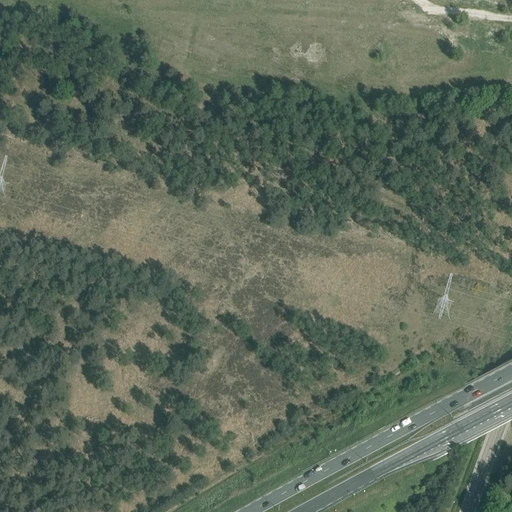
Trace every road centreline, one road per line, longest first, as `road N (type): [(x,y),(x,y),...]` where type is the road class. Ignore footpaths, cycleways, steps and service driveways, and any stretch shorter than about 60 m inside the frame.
road 1 (primary): [(511,371),(245,511)]
road 2 (primary): [(308,511),(511,403)]
road 3 (unclassified): [(467,511),(511,392)]
